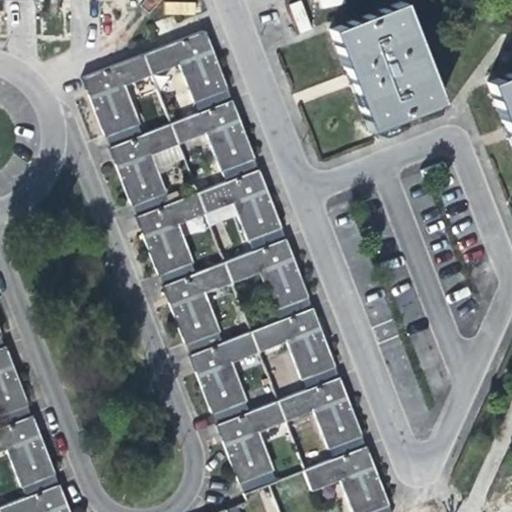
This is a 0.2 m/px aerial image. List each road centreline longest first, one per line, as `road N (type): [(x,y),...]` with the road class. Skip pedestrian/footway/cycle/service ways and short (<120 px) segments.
road 1 (residential): [(300,193),(402,452),(415,465),(432,460),(510,281),(456,141),(376,164)]
road 2 (residential): [(164,511),(187,489),(190,440),(81,153),(52,137)]
road 3 (residential): [(0,239),(88,487),(112,511)]
road 4 (residential): [(227,0),(300,193)]
